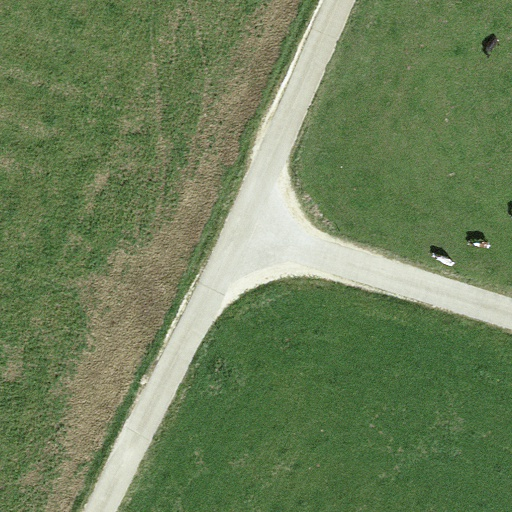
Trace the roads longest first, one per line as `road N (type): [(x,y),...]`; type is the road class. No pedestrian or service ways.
road 1 (unclassified): [(98,511),(170,361),(242,236)]
road 2 (unclassified): [(511,316),(242,236)]
road 3 (track): [(242,236),(341,0)]
